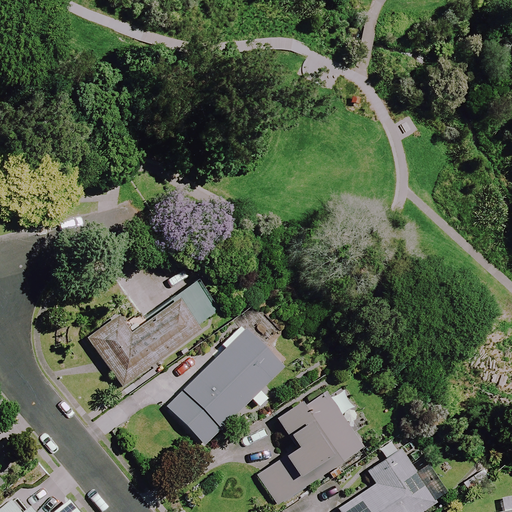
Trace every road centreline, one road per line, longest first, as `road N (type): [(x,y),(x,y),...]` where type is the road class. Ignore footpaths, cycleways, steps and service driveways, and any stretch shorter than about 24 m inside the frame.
road 1 (residential): [(125,511),(0,352)]
road 2 (residential): [(118,232),(0,265)]
